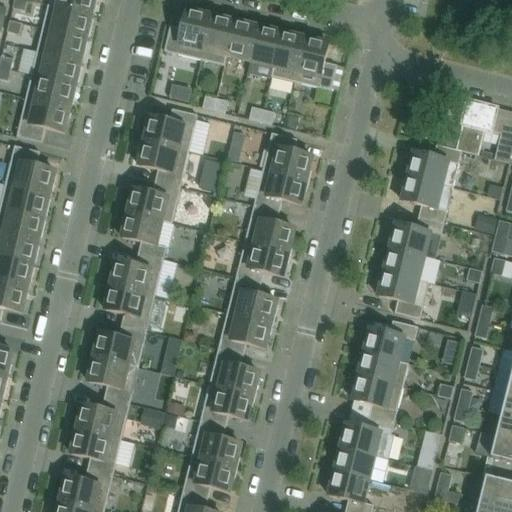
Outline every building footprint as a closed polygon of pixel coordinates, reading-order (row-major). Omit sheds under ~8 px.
[(25,13),(27,2),(20,0),(14,0),(12,10),(25,13)] [(49,0),(48,7),(57,9),(92,17),(95,0),(49,0)] [(86,40),(92,17),(57,9),(48,7),(42,30),(86,40)] [(201,62),(211,18),(187,12),(183,31),(170,28),(164,53),(201,62)] [(227,58),(235,23),(211,18),(201,62),(224,67),(227,58)] [(22,25),(9,22),(7,33),(19,36),(22,25)] [(250,63),(258,29),(235,23),(227,58),(250,63)] [(274,69),(281,34),(258,29),(250,63),(274,69)] [(81,64),(86,40),(42,30),(37,53),(81,64)] [(294,84),(305,40),(281,34),(274,69),(271,78),(294,84)] [(329,46),(305,40),(294,84),(331,93),(337,67),(324,64),(329,46)] [(75,87),(81,64),(37,53),(31,77),(75,87)] [(13,61),(1,58),(0,61),(0,69),(11,72),(13,61)] [(0,81),(8,83),(11,72),(0,69),(0,81)] [(70,111),(75,87),(31,77),(25,100),(70,111)] [(214,112),(217,100),(205,97),(202,110),(214,112)] [(64,135),(70,111),(25,100),(16,139),(42,145),(45,130),(64,135)] [(228,103),(217,100),(214,112),(225,115),(228,103)] [(511,114),(458,101),(458,102),(458,103),(468,105),(456,152),(461,154),(478,158),(485,131),(500,135),(494,162),(509,165),(511,152),(511,114)] [(260,124),(263,112),(252,109),(249,121),(260,124)] [(188,153),(197,117),(172,111),(169,123),(150,119),(144,143),(188,153)] [(274,114),(263,112),(260,124),(271,127),(274,114)] [(294,154),(297,141),(271,135),(262,172),(306,183),(312,159),(294,154)] [(180,189),(188,153),(144,143),(139,167),(158,172),(155,183),(180,189)] [(452,190),(458,167),(461,154),(456,152),(436,147),(433,160),(414,155),(408,179),(452,190)] [(36,168),(40,154),(14,148),(5,186),(49,197),(55,173),(36,168)] [(300,207),(306,183),(262,172),(253,208),(279,214),(282,202),(300,207)] [(443,226),(452,190),(408,179),(402,203),(421,208),(418,220),(443,226)] [(171,225),(180,189),(155,183),(152,195),(133,191),(127,215),(162,223),(171,225)] [(0,209),(44,220),(49,197),(5,186),(0,207),(0,209)] [(486,197),(484,208),(473,207),(472,218),(491,221),(494,198),(486,197)] [(276,226),(279,214),(253,208),(244,244),(289,254),(295,230),(276,226)] [(0,234),(38,243),(44,220),(0,209),(0,234)] [(156,246),(162,223),(127,215),(122,239),(141,244),(138,256),(163,261),(166,249),(156,246)] [(435,262),(443,226),(418,220),(415,231),(396,227),(390,251),(424,259),(435,262)] [(499,222),(495,238),(507,241),(510,225),(499,222)] [(0,259),(33,267),(38,243),(0,234),(0,259)] [(503,256),(507,241),(495,238),(491,253),(503,256)] [(283,279),(289,254),(244,244),(235,280),(261,286),(264,274),(283,279)] [(418,283),(424,259),(390,251),(384,274),(418,283)] [(154,298),(163,261),(138,256),(135,267),(116,263),(111,287),(154,298)] [(0,283),(27,290),(33,267),(0,259),(0,283)] [(493,260),(489,275),(501,278),(505,263),(493,260)] [(479,285),(482,273),(469,270),(466,282),(479,285)] [(384,274),(378,298),(398,303),(394,315),(420,321),(423,308),(429,285),(418,283),(384,274)] [(258,298),(261,286),(235,280),(226,315),(271,326),(277,302),(258,298)] [(22,314),(27,290),(0,283),(0,321),(3,310),(22,314)] [(146,334),(154,298),(111,287),(105,311),(124,316),(121,328),(146,334)] [(493,310),(482,307),(478,322),(490,325),(493,310)] [(265,350),(271,326),(226,315),(218,351),(243,358),(246,346),(265,350)] [(486,341),(490,325),(478,322),(474,338),(486,341)] [(370,331),(364,355),(398,363),(404,340),(414,343),(418,329),(392,323),(389,336),(370,331)] [(138,370),(146,334),(121,328),(118,339),(99,335),(94,359),(138,370)] [(471,349),(468,364),(479,367),(483,352),(471,349)] [(0,350),(0,375),(7,377),(13,353),(0,350)] [(240,369),(243,358),(218,351),(209,387),(253,398),(259,374),(240,369)] [(409,366),(398,363),(364,355),(358,378),(403,389),(409,366)] [(129,406),(138,370),(94,359),(88,383),(107,388),(104,400),(129,406)] [(475,382),(479,367),(468,364),(464,380),(475,382)] [(394,425),(403,389),(358,378),(352,402),(371,407),(369,419),(394,425)] [(132,409),(157,414),(163,387),(138,381),(132,409)] [(440,386),(437,397),(450,401),(453,389),(440,386)] [(247,422),(253,398),(209,387),(200,423),(225,429),(228,418),(247,422)] [(473,394),(461,391),(457,406),(469,409),(473,394)] [(511,397),(508,396),(502,417),(511,419),(511,397)] [(121,442),(129,406),(104,400),(101,412),(82,407),(77,431),(121,442)] [(465,424),(469,409),(457,406),(453,422),(465,424)] [(141,417),(136,434),(159,441),(163,424),(141,417)] [(511,419),(502,417),(497,438),(511,442),(511,419)] [(391,438),(394,425),(369,419),(366,431),(346,426),(340,450),(375,458),(381,435),(391,438)] [(222,441),(225,429),(200,423),(191,459),(235,470),(241,446),(222,441)] [(464,430),(452,427),(448,443),(460,445),(464,430)] [(113,478),(121,442),(77,431),(71,456),(90,460),(87,472),(113,478)] [(492,460),(487,479),(511,485),(511,442),(497,438),(492,460)] [(369,482),(373,465),(375,458),(340,450),(334,473),(369,482)] [(424,456),(421,469),(432,472),(436,459),(424,456)] [(229,494),(235,470),(191,459),(182,495),(207,501),(210,490),(229,494)] [(429,485),(432,473),(419,469),(416,481),(429,485)] [(95,511),(104,511),(113,478),(87,472),(85,484),(66,479),(60,503),(95,511)] [(363,505),(369,482),(334,473),(328,497),(348,502),(345,511),(372,511),(374,507),(363,505)] [(452,477),(440,474),(436,490),(448,493),(452,477)] [(511,485),(487,479),(482,501),(511,508),(511,485)] [(444,508),(448,493),(436,490),(432,505),(444,508)] [(204,511),(207,501),(182,495),(177,511),(204,511)] [(511,511),(511,508),(482,501),(478,511),(511,511)] [(95,511),(60,503),(57,511),(95,511)]
